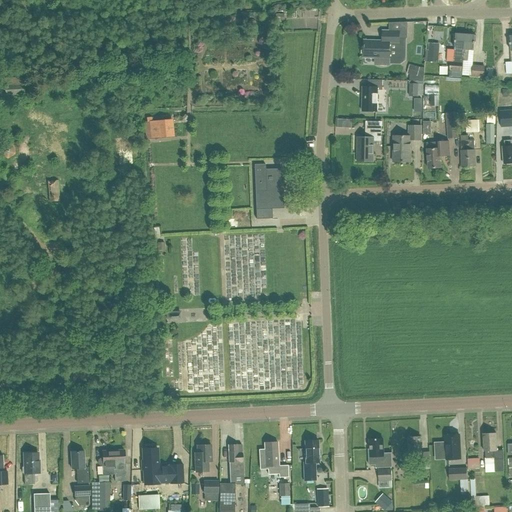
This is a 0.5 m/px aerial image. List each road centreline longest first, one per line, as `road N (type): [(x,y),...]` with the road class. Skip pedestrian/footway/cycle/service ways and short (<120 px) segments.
road 1 (tertiary): [(0,424),(329,409)]
road 2 (residential): [(329,409),(321,194)]
road 3 (residential): [(321,194),(511,184)]
road 4 (residential): [(321,194),(331,15)]
road 5 (tertiary): [(337,408),(511,400)]
road 6 (residential): [(331,15),(468,11)]
